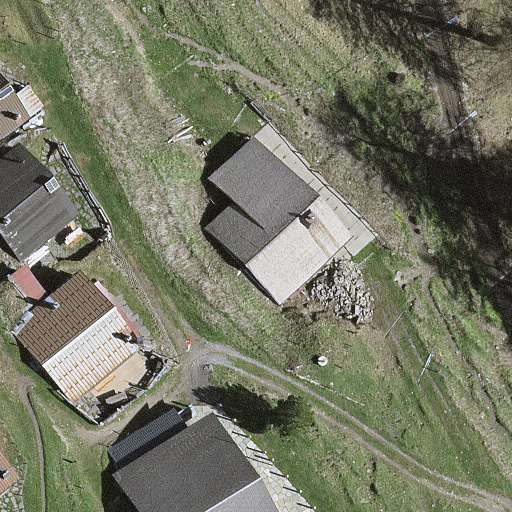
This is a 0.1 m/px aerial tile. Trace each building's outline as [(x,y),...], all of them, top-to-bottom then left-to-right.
[(0,133),(24,115),(0,84),(0,133)] [(344,237),(251,142),(214,177),(236,201),(214,222),(285,294),(344,237)] [(73,219),(18,152),(0,166),(0,227),(19,250),(33,238),(39,246),(73,219)] [(118,323),(77,277),(21,327),(80,393),(127,351),(109,331),(118,323)] [(270,511),(213,419),(124,475),(147,511),(270,511)] [(0,491),(17,478),(0,456),(0,491)]
